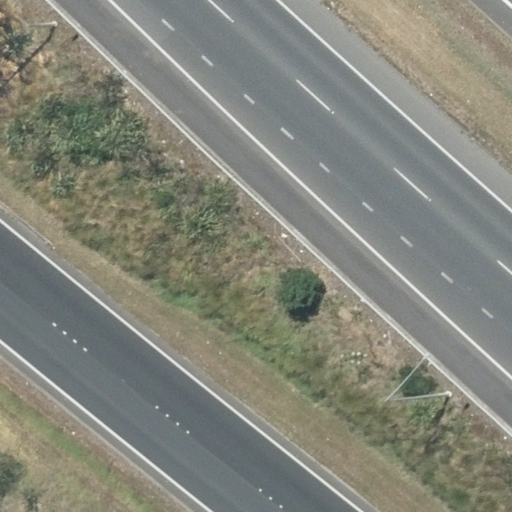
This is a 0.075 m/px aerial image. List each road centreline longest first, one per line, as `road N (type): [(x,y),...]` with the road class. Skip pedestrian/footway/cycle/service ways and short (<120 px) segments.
road 1 (motorway): [(511,296),(182,0)]
road 2 (trunk): [(286,511),(0,280)]
